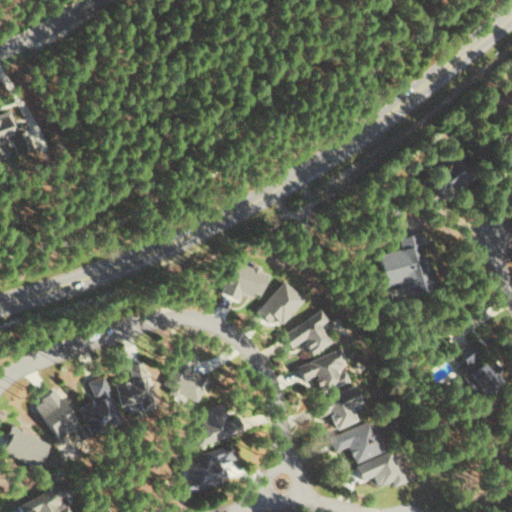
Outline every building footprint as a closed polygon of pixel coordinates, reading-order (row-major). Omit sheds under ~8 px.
[(0,111),(0,142),(10,140),(13,153),(29,149),(22,124),(12,127),(8,110),(0,111)] [(426,183),(443,199),(471,168),(454,152),(426,183)] [(376,253),(383,286),(394,283),(397,297),(432,289),(419,232),(397,237),(400,248),(376,253)] [(236,299),(238,293),(249,296),(251,292),(259,294),(266,271),(231,260),(220,294),(236,299)] [(302,300),(283,280),(253,310),(265,322),(271,316),(278,323),(302,300)] [(279,333),(287,347),(301,340),(309,354),(329,342),(319,325),(326,320),(320,310),(279,333)] [(457,367),(473,397),(497,384),(473,340),(455,349),(463,364),(457,367)] [(162,384),(169,387),(167,390),(194,402),(206,378),(189,370),(196,356),(179,348),(162,384)] [(317,391),(347,382),(343,370),(339,371),(336,362),(343,360),(340,349),(295,363),(300,380),(312,376),(317,391)] [(113,383),(118,405),(136,401),(138,409),(150,407),(140,361),(126,365),(129,379),(113,383)] [(77,405),(86,432),(117,421),(101,375),(85,380),(92,399),(77,405)] [(332,429),(355,420),(349,405),(360,401),(353,385),(310,402),(316,417),(326,413),(332,429)] [(74,425),(53,390),(31,403),(53,438),(74,425)] [(195,444),(240,433),(236,416),(222,420),(217,404),(196,409),(201,428),(191,430),(195,444)] [(381,451),(369,420),(327,436),(333,451),(346,446),(352,462),(381,451)] [(46,443),(9,425),(0,444),(0,450),(34,467),(46,443)] [(178,459),(181,470),(188,468),(190,478),(182,480),(186,492),(223,481),(218,463),(233,459),(229,444),(178,459)] [(353,464),(358,480),(370,475),(374,485),(388,479),(391,486),(402,481),(390,450),(353,464)] [(65,511),(62,504),(55,507),(47,489),(14,505),(17,511),(65,511)]
